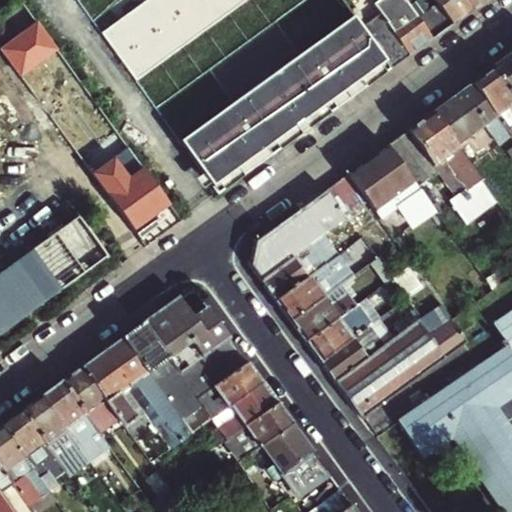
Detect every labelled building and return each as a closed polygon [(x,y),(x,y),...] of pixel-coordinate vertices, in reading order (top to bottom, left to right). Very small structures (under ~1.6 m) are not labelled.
[(145,0),(101,33),(135,80),(246,0),(145,0)] [(386,33),(404,59),(427,43),(411,21),(396,0),(376,0),(377,1),(369,7),(377,17),(375,18),(378,23),(386,33)] [(471,11),(463,0),(434,0),(437,3),(452,24),(471,11)] [(463,0),(471,11),(486,0),(463,0)] [(437,3),(431,7),(411,21),(427,43),(452,24),(437,3)] [(353,16),(299,55),(304,62),(358,23),(353,16)] [(362,29),(392,68),(404,59),(386,33),(378,23),(375,18),(362,29)] [(185,149),(218,194),(392,68),(362,29),(358,23),(304,62),(299,55),(233,102),(239,110),(185,149)] [(511,55),(494,68),(493,69),(511,94),(511,55)] [(473,84),(510,134),(511,135),(511,113),(508,107),(511,104),(511,94),(493,69),(473,84)] [(432,113),(455,144),(483,123),(497,143),(510,134),(473,84),(432,113)] [(180,141),(185,149),(239,110),(233,102),(180,141)] [(432,113),(387,145),(413,180),(435,165),(453,189),(476,172),(455,144),(432,113)] [(387,145),(346,175),(366,202),(372,211),(413,181),(413,180),(387,145)] [(114,157),(93,173),(137,233),(157,219),(154,215),(171,203),(144,166),(129,177),(114,157)] [(366,202),(346,175),(330,187),(350,214),(366,202)] [(413,181),(372,211),(379,220),(420,190),(413,181)] [(325,190),(345,217),(350,214),(330,187),(325,190)] [(251,266),(261,280),(308,245),(325,233),(331,228),(345,217),(325,190),(255,242),(251,266)] [(0,333),(108,255),(79,216),(0,272),(0,333)] [(276,300),(325,264),(313,248),(319,243),(328,237),(325,233),(308,245),(261,280),(276,300)] [(331,260),(319,243),(313,248),(325,264),(331,260)] [(341,265),(335,257),(331,260),(325,264),(334,277),(339,273),(336,269),(341,265)] [(325,264),(276,300),(291,321),(322,298),(316,290),(334,277),(325,264)] [(392,279),(396,277),(392,271),(388,274),(392,279)] [(340,285),(334,277),(316,290),(322,298),(340,285)] [(392,279),(386,284),(400,303),(406,299),(392,279)] [(322,298),(291,321),(306,341),(337,319),(355,306),(340,285),(322,298)] [(179,298),(144,323),(170,360),(194,344),(220,325),(207,308),(193,318),(179,298)] [(451,320),(451,318),(440,304),(418,320),(429,336),(451,320)] [(355,306),(337,319),(344,328),(362,315),(355,306)] [(511,312),(493,325),(508,345),(511,350),(511,312)] [(321,362),(369,326),(372,324),(367,317),(364,318),(362,315),(344,328),(337,319),(306,341),(321,362)] [(429,336),(418,320),(383,346),(335,381),(362,418),(466,341),(451,320),(429,336)] [(170,360),(144,323),(124,337),(189,435),(211,420),(208,416),(170,360)] [(229,338),(220,325),(194,344),(203,357),(229,338)] [(335,381),(383,346),(369,326),(321,362),(335,381)] [(124,337),(83,366),(118,414),(122,420),(133,435),(152,422),(164,439),(171,448),(189,435),(124,337)] [(212,369),(238,351),(229,338),(203,357),(212,369)] [(511,350),(508,345),(396,419),(421,459),(452,440),(499,511),(511,511),(511,428),(508,422),(511,418),(511,350)] [(221,382),(247,363),(238,351),(212,369),(221,382)] [(262,383),(247,363),(221,382),(213,388),(218,396),(206,404),(212,413),(208,416),(211,420),(262,383)] [(118,414),(83,366),(63,381),(97,428),(118,414)] [(63,381),(42,396),(81,449),(88,444),(92,451),(106,441),(101,434),(97,428),(63,381)] [(224,440),(277,403),(262,383),(211,420),(219,433),(211,439),(216,446),(224,440)] [(81,449),(42,396),(22,411),(61,464),(75,453),(80,460),(86,456),(81,449)] [(294,428),(277,403),(224,440),(232,452),(234,451),(243,461),(263,448),(294,428)] [(61,464),(22,411),(2,425),(34,469),(41,479),(61,464)] [(118,414),(97,428),(101,434),(122,420),(118,414)] [(34,469),(2,425),(0,426),(0,465),(29,505),(43,495),(27,473),(34,469)] [(294,428),(263,448),(276,465),(287,481),(296,494),(326,471),(294,428)] [(164,439),(145,452),(152,461),(171,448),(164,439)] [(75,453),(61,464),(66,471),(73,465),(77,471),(90,462),(86,456),(80,460),(75,453)] [(33,511),(29,505),(0,465),(0,511),(33,511)] [(287,481),(276,465),(268,471),(279,487),(287,481)] [(29,505),(33,511),(38,511),(56,499),(41,479),(34,469),(27,473),(43,495),(29,505)] [(185,486),(176,474),(167,481),(175,491),(176,493),(185,486)] [(176,493),(182,501),(196,492),(189,484),(185,486),(176,493)] [(177,511),(185,511),(205,499),(199,490),(196,492),(182,501),(174,507),(177,511)] [(154,506),(158,511),(165,511),(174,507),(182,501),(176,493),(175,491),(154,506)]
